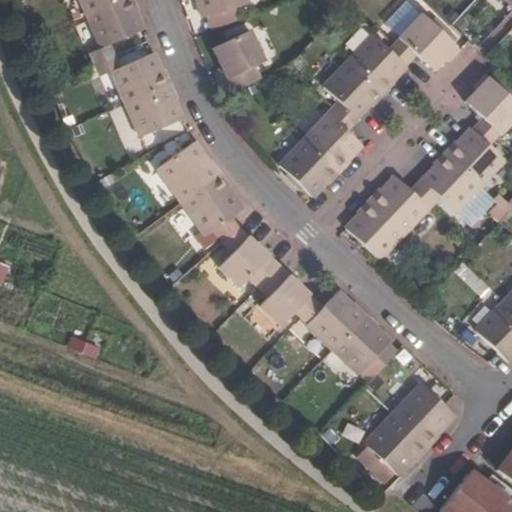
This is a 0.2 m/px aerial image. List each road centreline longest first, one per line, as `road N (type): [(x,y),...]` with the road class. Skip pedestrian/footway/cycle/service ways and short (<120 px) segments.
road 1 (residential): [(161,0),(198,98),(230,152),(501,401)]
road 2 (residential): [(411,499),(501,401)]
